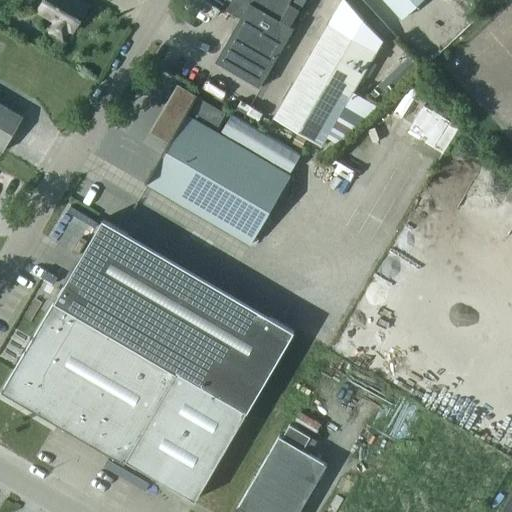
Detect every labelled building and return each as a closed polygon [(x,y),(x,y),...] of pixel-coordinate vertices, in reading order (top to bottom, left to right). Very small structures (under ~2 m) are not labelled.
[(49,32),(63,40),(70,28),(73,30),(87,6),(76,0),(44,0),(38,10),(56,20),(49,32)] [(279,19),(289,0),(231,0),(226,10),(240,18),(215,61),(259,86),(293,27),(279,19)] [(383,0),(402,20),(423,0),(383,0)] [(376,46),(328,19),(275,115),(322,141),(376,46)] [(410,86),(393,114),(440,143),(453,122),(422,103),(426,96),(410,86)] [(147,182),(250,242),(290,174),(213,130),(223,113),(179,87),(153,131),(171,142),(147,182)] [(0,150),(2,152),(23,117),(0,102),(0,150)] [(264,125),(269,116),(260,111),(255,119),(264,125)] [(105,217),(3,392),(124,463),(125,461),(193,500),(257,392),(295,327),(105,217)] [(297,511),(325,464),(302,450),(310,436),(290,425),(282,438),(277,436),(232,511),(297,511)] [(511,511),(511,490),(499,511),(511,511)]
